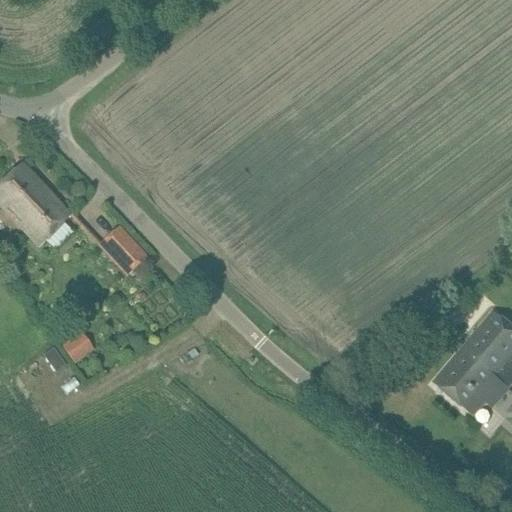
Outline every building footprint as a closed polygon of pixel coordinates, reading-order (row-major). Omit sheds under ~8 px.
[(0,186),(0,205),(38,246),(69,217),(21,165),(0,186)] [(146,258),(119,229),(99,247),(127,276),(146,258)] [(493,313),(463,349),(509,388),(511,384),(511,328),(509,326),(493,313)] [(87,356),(74,338),(62,347),(74,365),(87,356)] [(509,388),(463,349),(433,384),(475,419),(488,403),(493,407),(509,388)]
